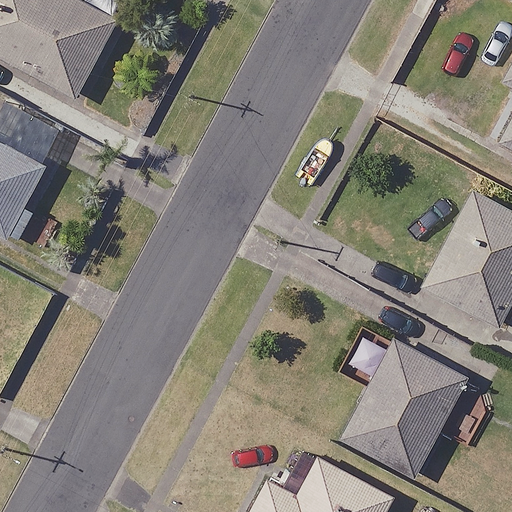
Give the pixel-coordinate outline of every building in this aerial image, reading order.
[(120,5),(110,0),(0,0),(0,51),(74,90),(120,5)] [(45,162),(0,137),(0,231),(6,234),(45,162)] [(511,296),(511,204),(475,183),(422,278),(498,321),(511,296)] [(468,371),(399,333),(344,433),(414,471),(468,371)] [(382,511),(395,488),(304,437),(279,481),(266,474),(244,511),(382,511)]
